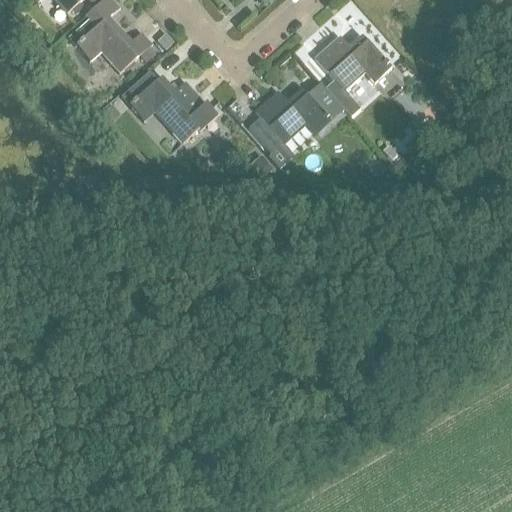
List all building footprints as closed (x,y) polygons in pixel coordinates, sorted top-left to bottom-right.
[(90,15),(106,0),(32,0),(38,6),(44,0),(50,0),(67,18),(82,5),(90,15)] [(119,11),(109,0),(106,0),(90,15),(87,18),(90,22),(69,42),(90,66),(95,61),(101,56),(119,77),(139,59),(150,50),(152,47),(142,36),(126,50),(117,40),(123,35),(109,20),(119,11)] [(166,37),(157,45),(165,54),(174,46),(166,37)] [(341,39),(316,62),(336,85),(335,85),(325,94),(341,112),(344,115),(352,124),(361,116),(350,104),(350,103),(344,96),(345,95),(367,76),(375,86),(392,72),(362,39),(350,49),(341,39)] [(150,50),(139,59),(145,67),(156,57),(150,50)] [(135,87),(121,100),(129,109),(144,125),(154,116),(173,137),(182,148),(215,118),(206,107),(196,95),(186,84),(176,94),(163,79),(158,83),(143,96),(135,87)] [(262,122),(248,134),(271,161),(276,156),(280,153),(283,151),(285,148),(306,130),(315,140),(332,125),(344,115),(341,112),(325,94),(320,87),(308,98),(303,92),(287,106),(278,96),(256,115),(262,122)] [(106,115),(105,116),(112,124),(113,123),(120,118),(112,109),(106,115)] [(389,150),(383,155),(387,159),(391,164),(397,159),(393,154),(389,150)] [(271,161),(268,164),(278,176),(287,168),(276,156),(271,161)] [(261,161),(250,170),(258,179),(269,169),(261,161)]
